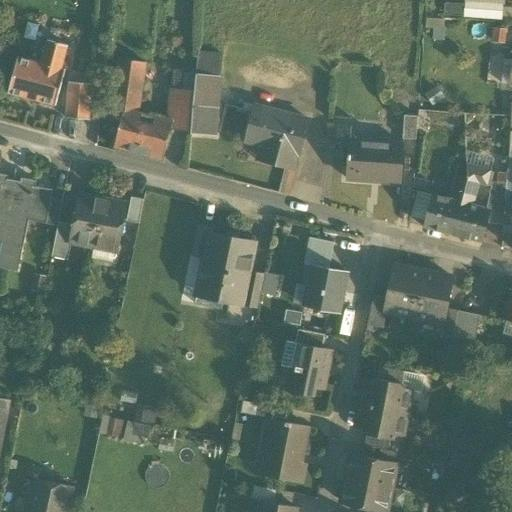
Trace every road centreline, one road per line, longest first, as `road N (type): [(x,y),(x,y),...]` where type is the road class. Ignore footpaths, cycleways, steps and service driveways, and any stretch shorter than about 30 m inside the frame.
road 1 (residential): [(377,229),(0,130)]
road 2 (residential): [(377,229),(320,511)]
road 3 (residential): [(511,264),(377,229)]
